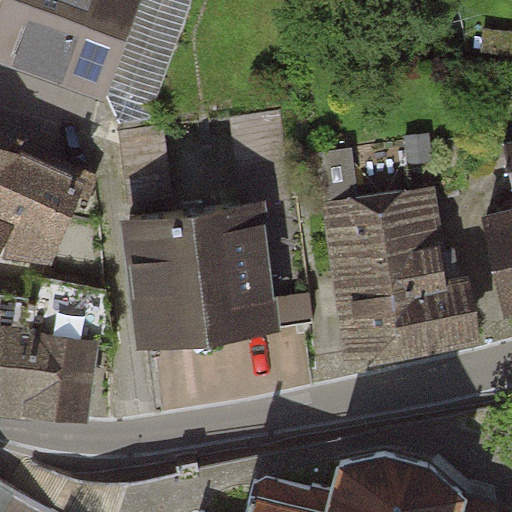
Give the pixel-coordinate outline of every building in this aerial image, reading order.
[(0,0),(0,51),(92,85),(122,0),(0,0)] [(82,180),(0,144),(0,242),(57,255),(82,180)] [(484,221),(496,300),(511,297),(511,156),(496,159),(505,217),(484,221)] [(327,202),(343,348),(468,335),(463,282),(444,284),(434,191),(327,202)] [(117,209),(128,340),(268,327),(257,197),(117,209)] [(11,295),(0,356),(0,405),(84,414),(92,339),(115,344),(107,285),(34,270),(28,296),(11,295)] [(0,293),(0,356),(11,295),(0,293)] [(314,485),(270,474),(261,477),(255,476),(245,511),(206,511),(208,508),(203,506),(201,511),(488,511),(462,505),(465,492),(430,463),(387,452),(342,459),(335,486),(315,481),(314,485)] [(0,511),(48,511),(9,492),(0,506),(0,511)]
